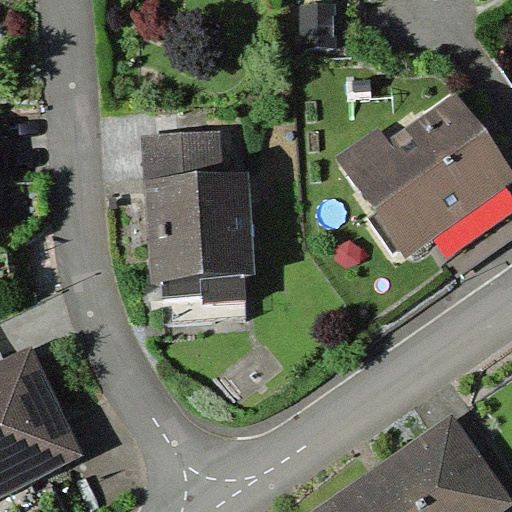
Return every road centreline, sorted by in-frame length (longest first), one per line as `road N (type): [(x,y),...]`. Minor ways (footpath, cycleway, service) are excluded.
road 1 (residential): [(186,511),(108,321),(77,200),(65,0)]
road 2 (residential): [(511,304),(206,511)]
